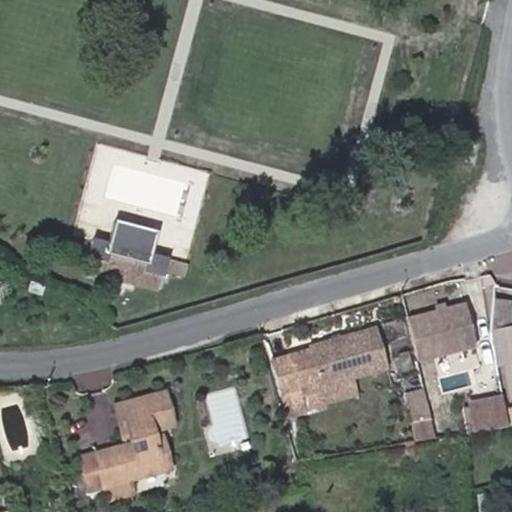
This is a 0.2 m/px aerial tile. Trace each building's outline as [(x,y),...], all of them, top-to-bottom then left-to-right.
[(166,260),(147,255),(154,233),(115,223),(109,246),(93,242),(90,256),(106,260),(108,251),(146,261),(143,271),(161,276),(166,260)] [(488,330),(511,325),(511,316),(509,300),(496,299),(495,299),(494,299),(488,330)] [(469,352),(460,310),(402,323),(410,364),(469,352)] [(511,325),(488,330),(488,334),(492,365),(505,363),(510,397),(511,397),(511,325)] [(309,350),(289,355),(299,395),(318,391),(317,386),(351,378),(385,370),(375,329),(307,345),(309,350)] [(110,388),(110,377),(80,377),(80,388),(110,388)] [(354,393),(351,378),(317,386),(318,391),(320,399),(321,401),(354,393)] [(434,438),(429,390),(407,392),(412,440),(434,438)] [(320,399),(318,391),(299,395),(301,403),(320,399)] [(163,471),(152,430),(160,428),(173,425),(163,393),(121,404),(132,444),(124,446),(95,453),(103,485),(103,487),(163,471)] [(121,404),(113,406),(124,446),(132,444),(121,404)] [(163,471),(171,469),(160,428),(152,430),(163,471)] [(95,453),(81,457),(89,489),(103,485),(95,453)] [(44,468),(47,486),(62,483),(58,465),(44,468)]
